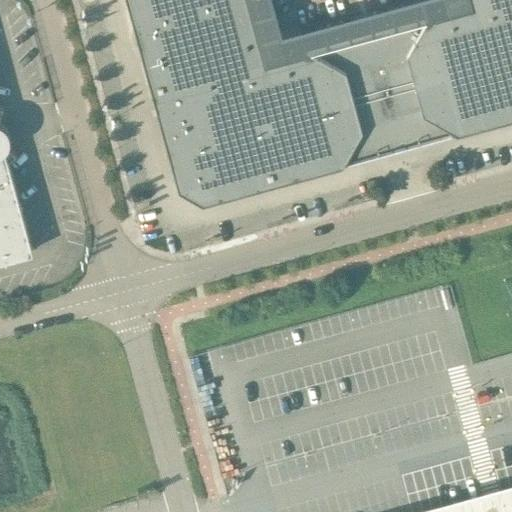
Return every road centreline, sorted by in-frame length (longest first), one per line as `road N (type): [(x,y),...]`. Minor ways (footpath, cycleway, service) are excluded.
road 1 (unclassified): [(122,291),(511,185)]
road 2 (unclassified): [(44,0),(122,291)]
road 3 (unclassified): [(182,511),(122,291)]
road 4 (unclassified): [(0,325),(122,291)]
